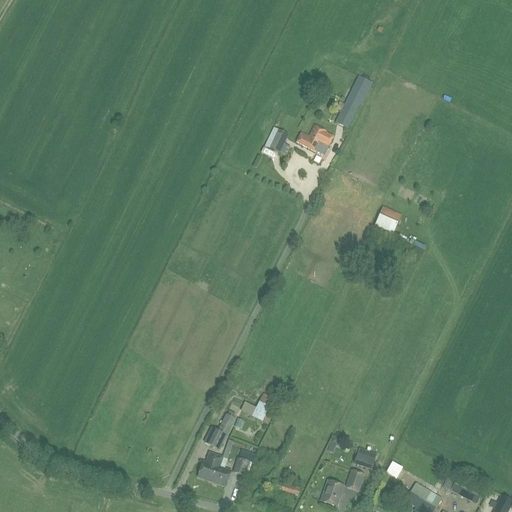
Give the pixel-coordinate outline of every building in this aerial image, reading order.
[(359,77),(335,124),(347,130),(359,106),(361,107),(373,84),(359,77)] [(309,137),(301,134),(296,143),(316,153),(320,144),(328,148),(333,138),(326,134),(326,133),(314,127),(309,137)] [(280,154),(288,136),(273,128),(265,147),(280,154)] [(401,216),(383,207),(378,218),(397,226),(401,216)] [(240,412),(268,426),(275,410),(270,408),(274,399),(263,394),(256,408),(245,403),(240,412)] [(220,452),(236,420),(226,415),(218,432),(211,428),(204,443),(220,452)] [(333,435),(331,442),(336,444),(339,443),(341,438),(333,435)] [(376,454),(359,449),(354,465),(371,471),(376,454)] [(198,479),(226,488),(231,472),(219,468),(223,459),(209,454),(206,463),(203,463),(198,479)] [(238,459),(233,474),(245,478),(246,473),(248,474),(253,464),(238,459)] [(282,470),(280,480),(287,482),(290,472),(282,470)] [(351,471),(346,489),(359,494),(365,476),(351,471)] [(451,492),(477,505),(484,492),(457,479),(451,492)] [(301,488),(274,480),(272,488),(298,496),(301,488)] [(337,507),(344,488),(328,482),(321,502),(337,507)] [(396,485),(391,494),(422,511),(439,511),(440,510),(436,508),(441,499),(415,484),(410,492),(396,485)] [(507,511),(511,503),(511,501),(501,497),(494,511),(507,511)]
